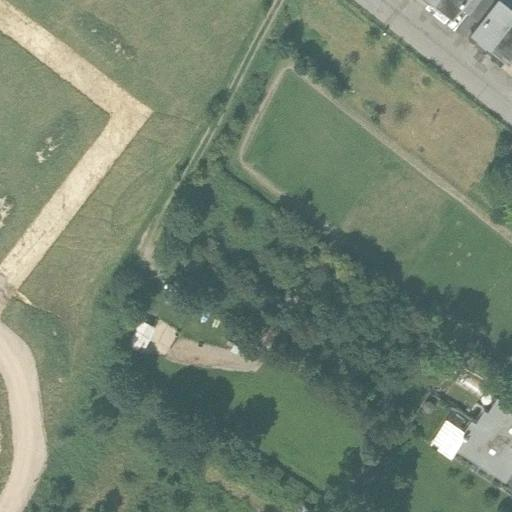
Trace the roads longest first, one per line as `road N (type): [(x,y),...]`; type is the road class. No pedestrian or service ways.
road 1 (residential): [(0,13),(131,113),(0,284)]
road 2 (track): [(276,0),(150,236)]
road 3 (tertiary): [(374,0),(511,111)]
